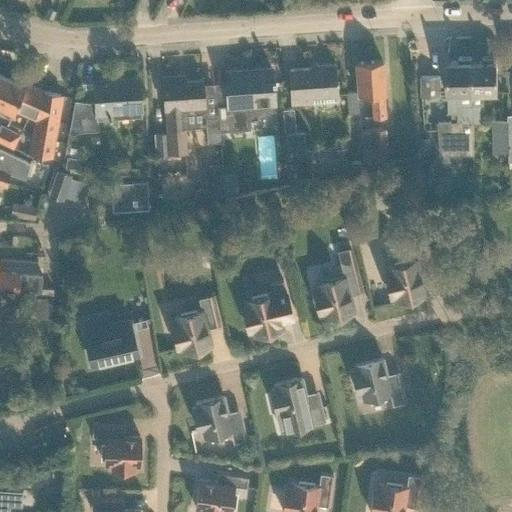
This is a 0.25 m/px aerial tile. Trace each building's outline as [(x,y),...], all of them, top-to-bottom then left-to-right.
[(479,62),(471,62),(472,122),(474,122),(485,122),(484,91),(496,91),(496,56),(479,57),(479,62)] [(458,92),(458,120),(458,122),(472,122),(471,62),(471,57),(458,57),(458,62),(446,62),(447,92),(458,92)] [(358,91),(347,92),(349,113),(359,112),(358,94),(370,93),(372,117),(384,117),(383,93),(384,93),(383,61),(356,63),(358,91)] [(317,68),(289,70),(291,104),(313,103),(312,96),(337,95),(335,64),(317,65),(317,68)] [(219,115),(219,128),(247,126),(247,117),(257,116),(273,102),(271,68),(226,71),(228,104),(218,104),(219,115)] [(25,83),(24,85),(0,74),(0,112),(7,116),(10,109),(12,110),(14,107),(28,114),(38,119),(39,113),(43,92),(39,90),(25,83)] [(183,110),(182,106),(204,104),(202,78),(185,79),(186,81),(178,81),(178,74),(161,76),(163,107),(165,107),(165,111),(183,110)] [(439,76),(420,76),(421,96),(439,96),(439,76)] [(76,100),(70,131),(98,129),(98,118),(110,117),(109,111),(141,108),(139,78),(94,81),(95,102),(87,102),(76,100)] [(410,78),(388,79),(390,119),(413,118),(410,78)] [(61,95),(43,92),(39,113),(38,119),(36,133),(32,152),(31,157),(48,165),(50,156),(54,136),(57,116),(61,95)] [(285,130),(285,133),(295,132),(293,108),(282,109),(284,131),(285,130)] [(165,111),(167,132),(168,152),(185,151),(183,110),(165,111)] [(221,141),(219,128),(219,115),(205,117),(207,142),(221,141)] [(509,152),(508,118),(492,119),(493,152),(509,152)] [(474,122),(472,122),(458,122),(458,120),(438,121),(441,155),(475,154),(474,122)] [(1,125),(0,126),(0,140),(13,147),(20,134),(1,125)] [(364,161),(350,162),(351,172),(379,169),(378,161),(388,160),(386,128),(371,129),(371,130),(361,130),(364,161)] [(295,132),(285,133),(288,179),(289,183),(302,182),(301,178),(312,177),(310,154),(312,153),(311,149),(305,149),(303,131),(295,132)] [(167,132),(154,132),(155,152),(168,152),(167,132)] [(342,153),(348,144),(341,138),(334,146),(342,153)] [(0,183),(6,185),(10,171),(3,169),(8,152),(0,149),(0,183)] [(68,155),(67,164),(80,166),(81,157),(68,155)] [(71,175),(56,171),(48,195),(62,200),(71,175)] [(237,171),(221,172),(224,196),(239,195),(237,171)] [(146,178),(116,180),(118,202),(141,200),(142,205),(148,205),(146,178)] [(220,186),(194,188),(195,200),(221,198),(220,186)] [(13,201),(11,214),(34,219),(37,206),(13,201)] [(103,204),(96,211),(104,220),(112,214),(103,204)] [(425,245),(412,248),(414,255),(427,253),(425,245)] [(350,248),(337,251),(343,272),(355,269),(350,248)] [(390,273),(385,274),(390,297),(395,296),(396,300),(424,294),(416,260),(388,266),(390,273)] [(0,290),(19,292),(19,291),(20,273),(20,271),(0,269),(0,290)] [(20,273),(19,291),(41,292),(41,274),(20,273)] [(318,290),(314,291),(319,314),(324,313),(325,317),(353,311),(344,276),(317,283),(318,290)] [(248,306),(243,308),(248,330),(253,329),(254,334),(282,327),(279,318),(291,315),(283,278),(269,282),(272,293),(246,299),(248,306)] [(211,295),(198,298),(200,306),(213,303),(211,295)] [(35,297),(34,317),(53,318),(53,297),(35,297)] [(176,323),(172,324),(177,347),(182,346),(183,351),(210,344),(202,310),(175,316),(176,323)] [(145,317),(133,320),(135,328),(147,325),(145,317)] [(111,334),(85,340),(91,364),(136,353),(128,319),(109,324),(111,334)] [(356,369),(351,370),(357,393),(361,392),(363,399),(390,392),(382,358),(355,365),(356,369)] [(275,388),(270,389),(276,412),(280,411),(282,418),(285,430),(311,424),(310,420),(309,420),(308,417),(310,416),(309,412),(310,412),(309,407),(302,377),(274,384),(275,388)] [(403,394),(390,397),(392,405),(405,402),(403,394)] [(197,407),(192,408),(197,431),(202,430),(204,437),(231,430),(223,396),(196,402),(197,407)] [(310,412),(309,412),(310,416),(308,417),(309,420),(310,420),(311,424),(324,421),(320,405),(309,407),(310,412)] [(92,423),(92,436),(100,436),(100,423),(92,423)] [(244,432),(231,435),(233,442),(246,439),(244,432)] [(105,435),(104,464),(111,464),(111,469),(134,469),(135,465),(139,465),(140,436),(105,435)] [(240,473),(238,485),(246,487),(248,474),(240,473)] [(320,473),(319,481),(332,483),(333,475),(320,473)] [(408,474),(407,482),(420,484),(421,476),(408,474)] [(199,479),(195,507),(200,508),(199,511),(222,511),(223,511),(229,511),(230,511),(234,484),(199,479)] [(286,488),(282,511),(287,511),(286,511),(315,511),(319,486),(291,481),(290,489),(286,488)] [(373,489),(369,511),(403,511),(407,487),(379,483),(378,490),(373,489)] [(0,489),(0,511),(8,511),(9,503),(21,504),(21,491),(0,489)] [(91,496),(90,509),(98,509),(99,496),(91,496)]
